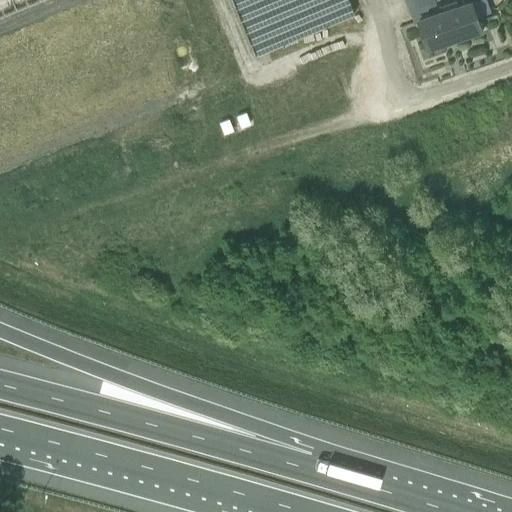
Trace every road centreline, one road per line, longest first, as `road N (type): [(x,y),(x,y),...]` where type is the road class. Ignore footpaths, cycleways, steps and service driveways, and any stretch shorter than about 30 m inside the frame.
road 1 (motorway): [(308,469),(0,328)]
road 2 (motorway): [(308,469),(0,385)]
road 3 (motorway): [(0,430),(298,511)]
road 4 (unclassified): [(511,66),(418,97),(399,86),(375,0)]
road 5 (motorway): [(448,511),(308,469)]
